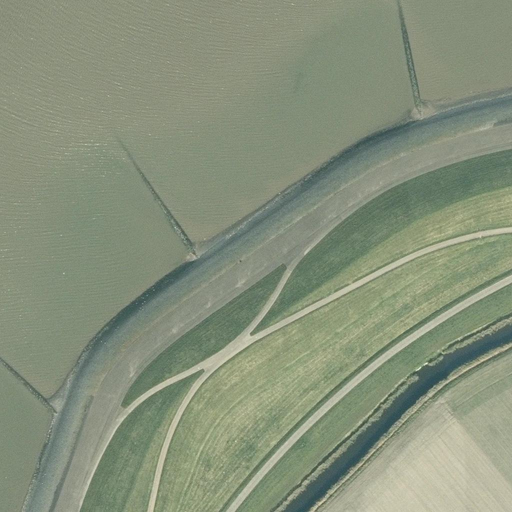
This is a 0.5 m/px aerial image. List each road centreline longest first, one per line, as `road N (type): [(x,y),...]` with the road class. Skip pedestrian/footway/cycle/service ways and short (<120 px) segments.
road 1 (unclassified): [(232,511),(316,416),(398,349),(511,278)]
road 2 (unclassified): [(215,358),(436,248),(511,233)]
road 3 (unclassified): [(215,358),(329,215)]
road 4 (unclassified): [(83,470),(151,393),(215,358)]
road 5 (unclassified): [(148,511),(173,419),(215,358)]
